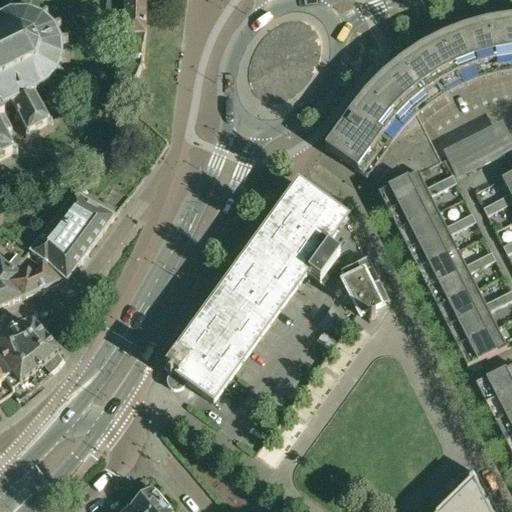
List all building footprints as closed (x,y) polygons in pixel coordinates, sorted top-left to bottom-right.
[(130,56),(140,59),(146,38),(147,5),(146,0),(141,0),(140,0),(138,0),(125,0),(126,36),(133,37),(130,56)] [(0,23),(0,161),(12,156),(17,158),(19,154),(13,152),(7,138),(12,136),(11,134),(12,133),(10,128),(17,124),(18,126),(22,124),(28,135),(26,139),(30,141),(31,136),(49,128),(54,129),(55,126),(51,124),(45,113),(49,111),(48,107),(43,109),(37,96),(47,91),(52,97),(55,94),(50,88),(58,79),(65,83),(67,79),(60,76),(64,64),(72,65),(72,61),(65,60),(64,48),(71,46),(70,42),(63,44),(58,34),(64,29),(61,26),(55,30),(46,22),(50,16),(46,14),(43,20),(31,16),(32,9),(28,9),(27,16),(15,17),(13,10),(9,11),(11,18),(0,23)] [(511,19),(509,20),(486,24),(462,30),(440,39),(419,50),(399,63),(396,65),(392,69),(387,73),(382,77),(378,81),(369,90),(365,94),(361,99),(353,108),(350,113),(324,149),(366,180),(371,173),(380,192),(417,174),(418,176),(440,164),(416,116),(430,105),(445,95),(461,86),(479,79),(497,74),(511,72),(511,19)] [(511,175),(502,156),(457,179),(447,160),(440,164),(418,176),(417,174),(380,192),(377,194),(378,197),(387,215),(397,234),(407,254),(417,273),(427,293),(437,312),(447,331),(457,351),(467,371),(470,370),(473,375),(478,385),(479,386),(475,388),(486,408),(495,427),(505,447),(511,459),(511,175)] [(214,406),(233,379),(275,321),(307,276),(320,285),(340,257),(328,248),(347,222),(298,186),(202,321),(165,371),(171,375),(168,380),(167,385),(168,387),(169,391),(173,393),(176,393),(178,393),(180,392),(182,391),(187,384),(214,406)] [(29,252),(29,253),(47,267),(48,265),(67,284),(71,278),(73,276),(113,221),(129,199),(112,188),(103,201),(86,190),(81,199),(75,195),(31,250),(29,252)] [(0,261),(0,311),(25,302),(15,285),(23,277),(16,272),(23,262),(16,257),(9,267),(0,261)] [(360,318),(372,312),(373,314),(366,317),(370,324),(377,321),(374,314),(373,312),(388,304),(367,262),(342,274),(346,281),(342,283),(359,315),(360,318)] [(29,272),(23,277),(15,285),(25,302),(60,287),(43,270),(35,278),(29,272)] [(61,363),(61,361),(60,359),(58,357),(33,328),(0,343),(0,373),(5,385),(13,396),(18,403),(58,370),(60,367),(61,363)] [(0,404),(13,396),(5,385),(0,373),(0,404)] [(493,511),(474,474),(435,511),(493,511)] [(133,511),(132,511),(164,511),(150,495),(147,498),(146,496),(131,510),(133,511)]
